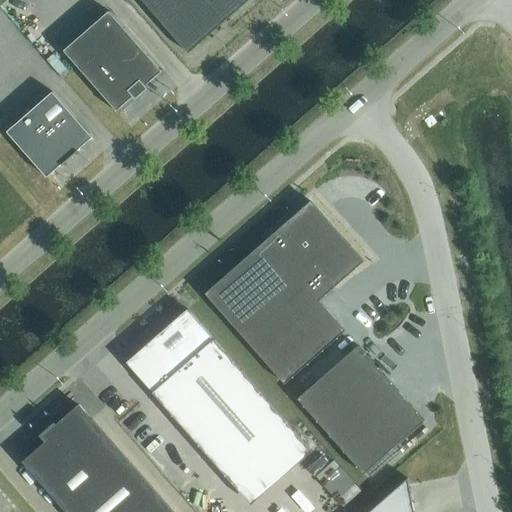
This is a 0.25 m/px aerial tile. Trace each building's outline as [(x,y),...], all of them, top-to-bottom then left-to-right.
[(142,0),(186,50),(243,0),(142,0)] [(145,86),(163,70),(162,70),(161,70),(109,11),(64,50),(116,110),(115,110),(116,111),(133,96),(136,99),(148,88),(145,86)] [(93,137),(53,92),(7,131),(47,177),(62,164),(63,165),(79,151),(78,150),(93,137)] [(311,201),(281,227),(206,293),(232,323),(285,383),(346,330),(319,300),(335,287),(364,261),(351,245),(350,246),(311,201)] [(307,444),(188,309),(172,323),(171,322),(170,323),(171,323),(140,350),(126,362),(152,392),(153,393),(154,392),(246,498),(307,444)] [(358,345),(298,398),(364,473),(424,420),(358,345)] [(55,422),(40,435),(45,441),(40,446),(41,447),(24,461),(32,471),(31,472),(66,511),(174,511),(92,418),(92,419),(79,405),(62,420),(61,419),(56,424),(55,422)] [(318,471),(347,501),(363,487),(334,456),(318,471)] [(414,511),(409,485),(407,478),(368,511),(414,511)] [(20,511),(0,489),(0,511),(20,511)]
